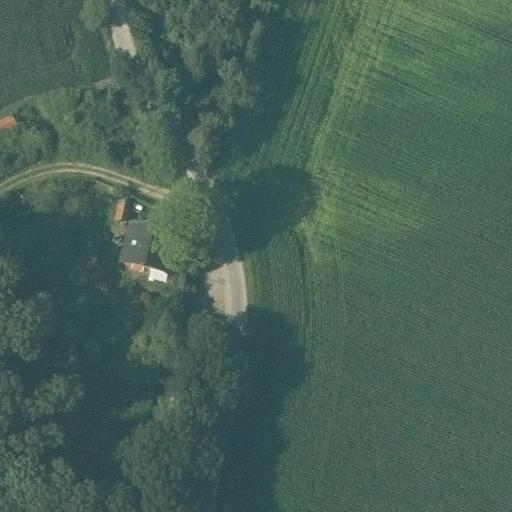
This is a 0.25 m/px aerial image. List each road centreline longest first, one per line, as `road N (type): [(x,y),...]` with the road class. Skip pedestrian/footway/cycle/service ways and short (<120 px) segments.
road 1 (unclassified): [(210,511),(234,278),(218,214),(134,78),(110,0)]
road 2 (track): [(141,511),(189,319),(209,290),(234,278)]
